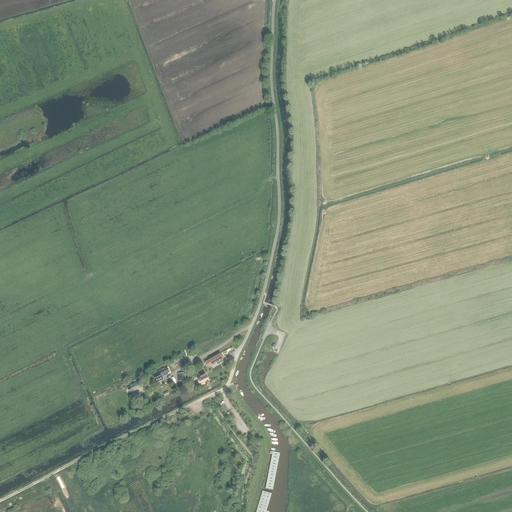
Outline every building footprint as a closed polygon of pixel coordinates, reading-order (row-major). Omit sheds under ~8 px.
[(220,353),(205,361),(207,365),(211,363),(212,365),(223,359),(220,353)] [(156,374),(153,375),(157,382),(161,380),(163,380),(162,377),(168,374),(167,373),(169,372),(167,368),(165,369),(165,368),(156,372),(156,374)] [(207,376),(201,379),(204,385),(210,382),(207,376)] [(141,380),(130,385),(133,391),(143,386),(141,380)] [(270,454),(272,455),(266,488),(273,490),(280,453),(270,451),(270,454)] [(263,491),(256,511),(268,511),(269,511),(266,511),(271,494),(263,491)]
